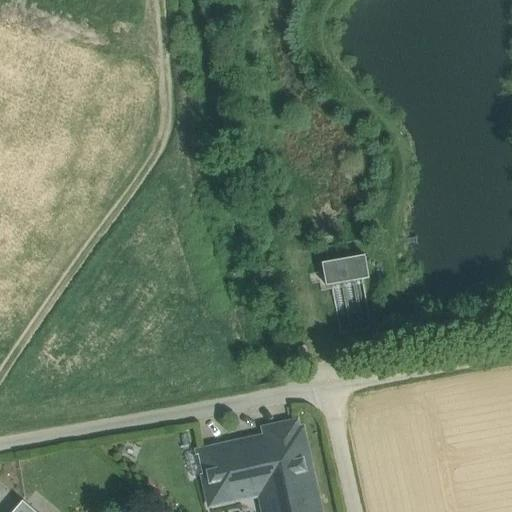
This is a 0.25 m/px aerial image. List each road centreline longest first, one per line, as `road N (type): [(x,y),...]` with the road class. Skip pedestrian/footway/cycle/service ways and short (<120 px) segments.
road 1 (track): [(160,0),(167,104),(161,140),(0,378)]
road 2 (unclassified): [(0,446),(328,387)]
road 3 (unclassified): [(328,387),(511,355)]
road 4 (unclassified): [(355,511),(328,387)]
